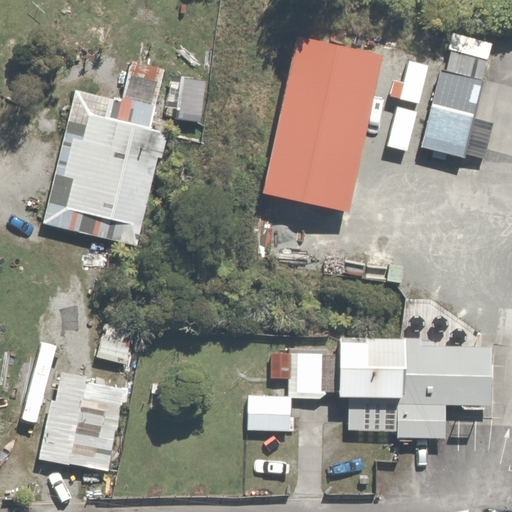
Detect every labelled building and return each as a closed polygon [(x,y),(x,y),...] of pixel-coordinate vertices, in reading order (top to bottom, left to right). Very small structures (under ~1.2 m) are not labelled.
[(493,82),(443,69),(420,152),(470,166),(493,82)] [(128,100),(78,87),(41,225),(141,251),(171,138),(155,134),(166,92),(132,83),(128,100)] [(511,96),(507,95),(492,157),(511,161),(511,96)] [(511,272),(419,259),(409,332),(511,347),(511,272)] [(109,326),(100,358),(130,367),(139,335),(109,326)] [(328,354),(275,351),(273,380),(292,381),(291,399),(326,400),(328,354)] [(491,401),(491,356),(403,355),(402,443),(456,443),(456,401),(491,401)] [(23,360),(13,391),(58,405),(68,374),(23,360)] [(134,390),(90,380),(71,465),(115,475),(134,390)] [(290,430),(292,399),(254,397),(252,428),(290,430)]
